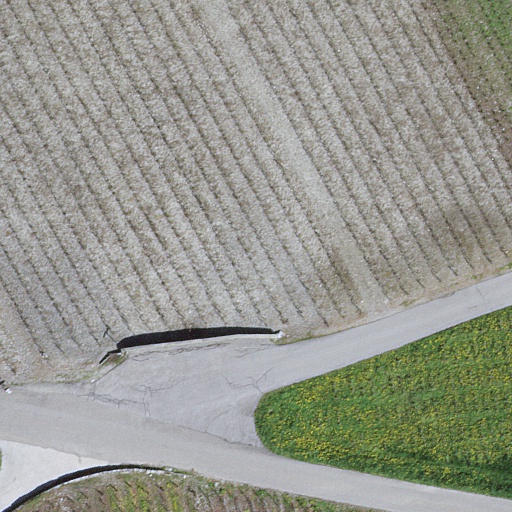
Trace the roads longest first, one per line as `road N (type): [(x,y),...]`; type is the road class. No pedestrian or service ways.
road 1 (unclassified): [(152,444),(175,409),(210,388),(511,289)]
road 2 (unclassified): [(152,444),(481,511)]
